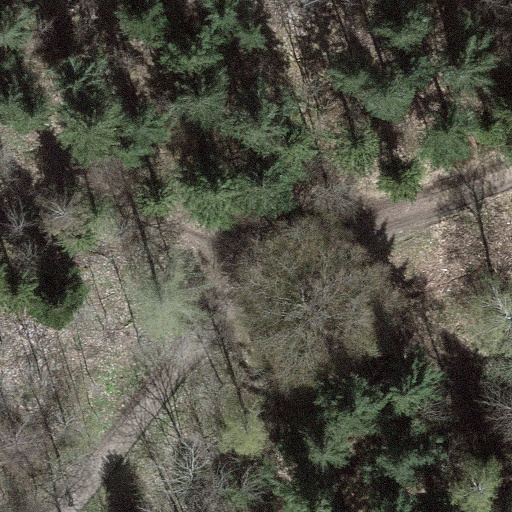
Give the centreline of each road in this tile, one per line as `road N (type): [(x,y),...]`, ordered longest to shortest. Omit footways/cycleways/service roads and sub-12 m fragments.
road 1 (track): [(54,511),(191,309),(268,253),(511,177)]
road 2 (track): [(191,309),(271,377),(367,511)]
road 3 (track): [(191,309),(0,166)]
